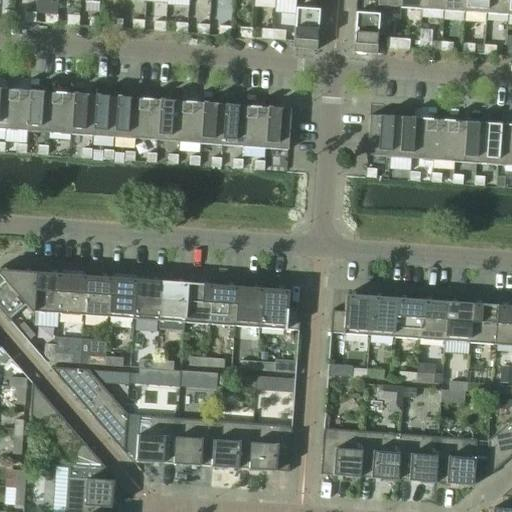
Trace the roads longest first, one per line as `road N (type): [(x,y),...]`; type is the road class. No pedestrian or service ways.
road 1 (residential): [(0,44),(331,68)]
road 2 (residential): [(0,226),(320,247)]
road 3 (residential): [(320,247),(511,262)]
road 4 (residential): [(331,68),(511,81)]
road 5 (residential): [(320,247),(331,68)]
